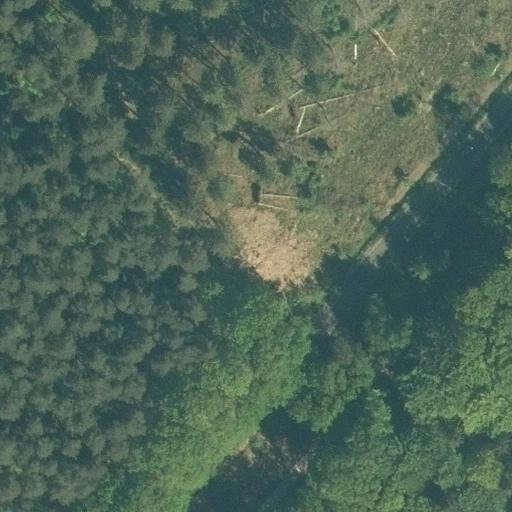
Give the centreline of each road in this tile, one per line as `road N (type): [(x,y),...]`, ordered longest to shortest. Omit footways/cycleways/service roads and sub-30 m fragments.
road 1 (track): [(87,0),(130,164),(299,317),(482,511)]
road 2 (tertiary): [(160,511),(511,101)]
